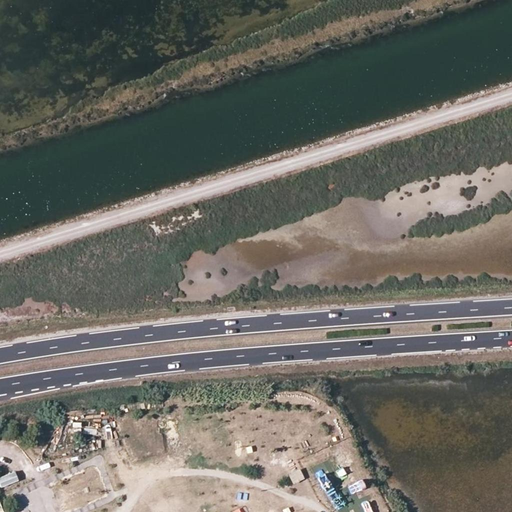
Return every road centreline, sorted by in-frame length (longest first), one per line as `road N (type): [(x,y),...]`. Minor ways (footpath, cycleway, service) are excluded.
road 1 (track): [(511,91),(0,254)]
road 2 (trunk): [(511,306),(216,322),(0,354)]
road 3 (trunk): [(0,386),(160,361),(511,338)]
road 4 (unknown): [(0,453),(43,495),(90,480),(219,477),(301,500),(315,511)]
